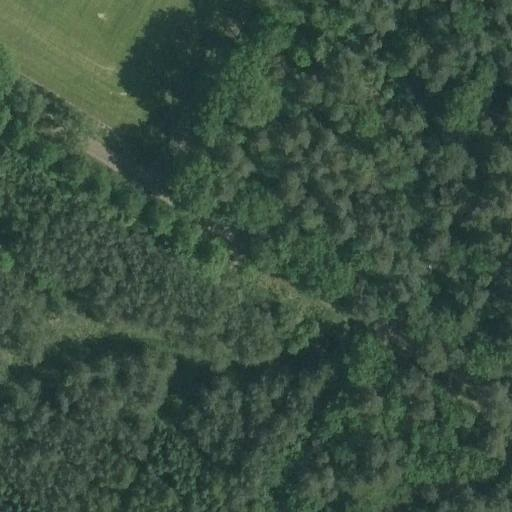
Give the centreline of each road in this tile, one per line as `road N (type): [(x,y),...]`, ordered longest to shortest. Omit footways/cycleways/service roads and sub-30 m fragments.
road 1 (unclassified): [(511,406),(0,89)]
road 2 (track): [(153,183),(259,0)]
